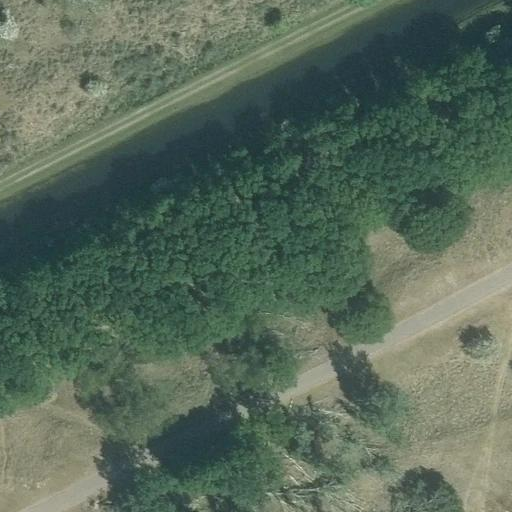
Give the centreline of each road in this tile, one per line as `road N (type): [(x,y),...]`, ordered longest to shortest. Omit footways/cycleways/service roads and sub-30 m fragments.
road 1 (track): [(511,272),(42,511)]
road 2 (track): [(0,188),(375,0)]
